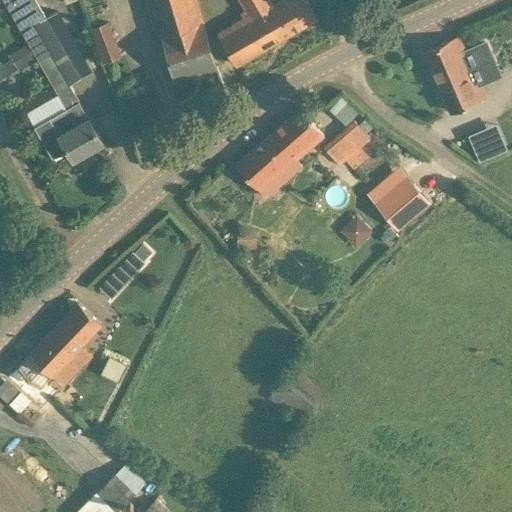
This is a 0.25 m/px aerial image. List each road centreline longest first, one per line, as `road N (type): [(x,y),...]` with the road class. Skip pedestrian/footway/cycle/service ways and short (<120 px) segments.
road 1 (tertiary): [(0,336),(270,98),(377,30),(454,0)]
road 2 (track): [(335,55),(429,140),(511,197)]
